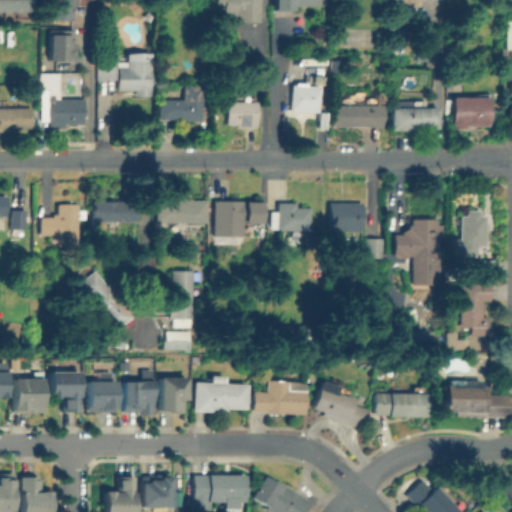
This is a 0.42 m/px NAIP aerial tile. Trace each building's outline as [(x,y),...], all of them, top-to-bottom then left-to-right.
[(0,0),(28,0),(28,13),(0,12),(0,0)] [(70,0),(70,19),(45,20),(45,0),(70,0)] [(258,0),(258,20),(235,20),(235,10),(222,10),(222,4),(213,4),(213,0),(258,0)] [(325,0),(326,5),(292,5),(292,8),(275,8),(274,0),(325,0)] [(501,49),(511,48),(511,19),(500,19),(501,49)] [(75,28),(75,62),(44,62),(44,28),(75,28)] [(147,58),(148,94),(133,94),(133,88),(115,88),(115,77),(96,77),(95,59),(114,59),(115,67),(124,66),(124,58),(147,58)] [(329,76),(329,58),(338,58),(338,76),(329,76)] [(199,83),(199,118),(156,118),(156,98),(180,98),(180,83),(199,83)] [(318,84),(318,111),(289,110),(290,83),(318,84)] [(81,98),(81,122),(63,122),(63,126),(46,126),(46,118),(39,118),(40,91),(61,91),(61,97),(81,98)] [(255,91),(255,126),(236,126),(236,123),(225,123),(225,100),(244,100),(244,91),(245,91),(255,91)] [(486,96),(486,124),(463,124),(463,128),(450,128),(451,96),(486,96)] [(379,103),(379,125),(331,125),(331,103),(379,103)] [(0,106),(30,105),(30,126),(12,127),(12,130),(0,130),(0,106)] [(435,106),(435,125),(426,125),(426,129),(390,129),(390,106),(435,106)] [(190,196),(190,199),(204,199),(205,221),(155,221),(155,199),(169,199),(169,196),(190,196)] [(136,200),(135,219),(90,218),(90,199),(136,200)] [(260,199),(260,221),(241,221),(241,234),(238,234),(238,242),(212,242),(212,199),(260,199)] [(308,206),(308,229),(298,229),(298,237),(287,237),(290,229),(276,229),(275,201),(295,201),(294,206),(308,206)] [(360,201),(360,230),(327,229),(327,201),(360,201)] [(76,202),(76,248),(54,247),(54,234),(38,234),(38,215),(55,215),(55,202),(76,202)] [(479,208),(479,214),(484,214),(484,257),(460,257),(459,214),(465,214),(465,208),(479,208)] [(10,225),(10,209),(22,209),(22,225),(10,225)] [(437,217),(436,287),(408,286),(408,257),(388,257),(388,234),(408,234),(408,217),(437,217)] [(380,237),(380,259),(364,259),(364,237),(380,237)] [(494,275),(475,276),(475,259),(493,259),(494,275)] [(93,268),(130,315),(113,329),(95,306),(91,310),(81,298),(85,295),(75,283),(93,268)] [(190,269),(189,318),(166,318),(166,299),(169,299),(169,269),(190,269)] [(488,280),(488,299),(480,299),(480,314),(486,314),(486,334),(469,334),(468,325),(458,325),(458,280),(488,280)] [(309,329),(309,342),(278,341),(279,323),(303,324),(304,328),(309,329)] [(454,330),(455,337),(465,336),(466,346),(446,349),(444,332),(454,330)] [(161,349),(161,338),(187,338),(187,349),(161,349)] [(147,380),(137,381),(137,371),(148,371),(147,380)] [(75,372),(77,413),(68,415),(59,413),(59,400),(46,401),(45,389),(45,373),(75,372)] [(223,376),(223,382),(245,382),(244,407),(225,406),(225,409),(211,408),(211,410),(192,410),(193,380),(212,381),(212,376),(223,376)] [(180,415),(165,416),(155,413),(155,380),(157,379),(182,380),(183,401),(181,401),(180,415)] [(304,388),(303,412),(250,410),(251,389),(263,390),(264,379),(286,380),(286,387),(304,388)] [(477,380),(477,384),(483,384),(483,394),(505,394),(505,415),(483,415),(444,414),(444,383),(448,383),(448,379),(477,380)] [(31,414),(25,415),(24,413),(8,413),(8,397),(9,380),(38,380),(39,412),(31,413),(31,414)] [(111,413),(83,414),(82,398),(84,382),(111,383),(111,413)] [(148,416),(134,416),(134,414),(119,414),(119,409),(118,408),(118,383),(148,382),(148,416)] [(364,407),(357,428),(320,414),(321,410),(310,406),(317,385),(353,398),(351,403),(364,407)] [(424,392),(424,414),(372,413),(372,391),(424,392)] [(243,473),(243,501),(237,501),(237,507),(222,507),(222,500),(209,500),(209,511),(191,511),(191,473),(243,473)] [(0,511),(0,475),(10,475),(9,511),(0,511)] [(263,475),(278,484),(279,482),(307,498),(298,511),(272,511),(264,507),(265,504),(251,496),(263,475)] [(47,493),(47,511),(16,511),(16,478),(34,477),(35,492),(47,493)] [(166,477),(167,510),(137,510),(137,477),(166,477)] [(511,502),(500,487),(511,477),(511,502)] [(131,478),(130,511),(100,511),(100,493),(113,493),(113,478),(131,478)] [(420,479),(429,489),(434,485),(460,511),(421,511),(404,494),(420,479)]
